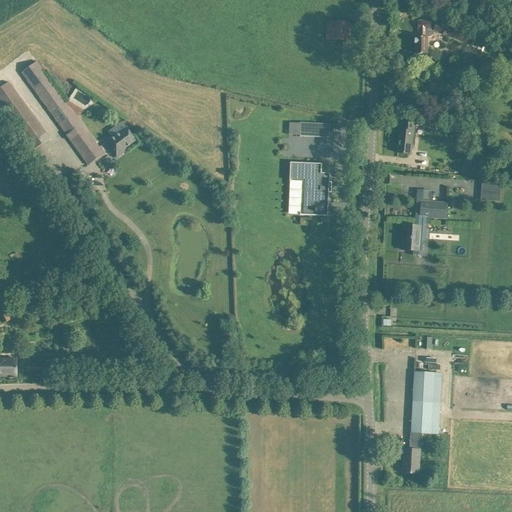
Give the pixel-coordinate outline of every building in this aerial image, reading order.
[(484,40),(438,23),(437,21),(436,21),(435,23),(430,23),(430,21),(418,21),(418,29),(418,37),(415,37),(415,53),(427,53),(427,37),(428,38),(429,38),(430,38),(431,38),(432,38),(433,38),(434,37),(435,37),(435,36),(436,35),(436,34),(436,33),(436,32),(436,31),(436,30),(482,47),(484,40)] [(350,22),(327,22),(327,40),(349,40),(350,22)] [(490,44),(488,49),(496,52),(498,46),(490,44)] [(99,147),(37,61),(21,72),(71,141),(70,141),(88,165),(104,154),(99,147)] [(8,82),(0,87),(0,102),(34,150),(49,139),(8,82)] [(399,130),(397,153),(410,154),(411,146),(414,147),(417,123),(402,121),(401,130),(399,130)] [(300,123),(300,136),(329,138),(330,124),(300,123)] [(104,141),(116,158),(127,150),(125,148),(135,140),(126,128),(113,138),(111,136),(104,141)] [(300,215),(327,216),(329,173),(321,173),(321,164),(290,162),(289,181),(301,182),(300,215)] [(485,185),(485,203),(504,203),(504,185),(485,185)] [(446,205),(422,203),(421,217),(423,217),(427,217),(445,219),(446,205)] [(401,242),(401,249),(403,249),(403,250),(420,251),(420,242),(425,242),(427,217),(423,217),(422,227),(421,227),(404,226),(403,242),(401,242)] [(71,236),(63,241),(68,248),(76,242),(71,236)] [(3,308),(0,310),(0,314),(0,315),(0,314),(0,315),(4,323),(10,320),(5,311),(4,311),(3,308)] [(0,376),(17,376),(17,359),(0,359),(0,376)] [(441,373),(414,372),(411,432),(421,433),(437,434),(441,373)] [(411,432),(410,440),(410,449),(404,449),(402,473),(418,474),(419,450),(420,450),(421,433),(411,432)]
